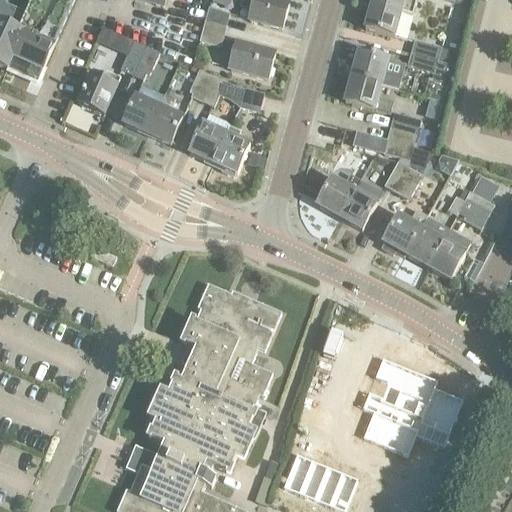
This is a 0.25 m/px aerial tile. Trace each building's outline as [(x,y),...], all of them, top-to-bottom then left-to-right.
[(167,0),(126,0),(164,10),(167,0)] [(289,8),(259,0),(242,0),(237,20),(249,24),(282,33),(289,8)] [(375,0),(373,7),(402,15),(401,16),(413,19),(418,0),(375,0)] [(402,15),(373,7),(366,33),(395,41),(401,16),(402,15)] [(209,11),(206,24),(227,30),(230,17),(209,11)] [(19,33),(0,24),(0,68),(8,72),(13,60),(12,60),(23,35),(19,33)] [(227,30),(206,24),(200,45),(221,51),(227,30)] [(13,60),(8,72),(31,82),(36,71),(43,74),(54,49),(23,35),(12,60),(13,60)] [(147,50),(134,44),(121,74),(133,80),(147,50)] [(438,65),(442,51),(415,44),(411,58),(438,66),(438,65)] [(276,57),(237,46),(229,72),(269,84),(276,57)] [(160,56),(147,50),(133,80),(147,86),(160,56)] [(455,55),(442,51),(438,65),(451,68),(455,55)] [(353,79),(382,87),(388,63),(360,55),(353,79)] [(438,66),(411,58),(408,71),(434,78),(435,78),(435,77),(438,66)] [(434,78),(427,102),(444,106),(455,69),(451,68),(438,65),(438,66),(435,77),(435,78),(434,78)] [(201,105),(213,80),(199,74),(189,97),(193,98),(191,101),(201,105)] [(107,76),(103,84),(92,78),(78,108),(104,119),(121,82),(107,76)] [(382,87),(353,79),(346,106),(374,114),(391,118),(394,106),(378,102),(382,87)] [(225,85),(213,80),(201,105),(214,111),(225,85)] [(244,96),(240,112),(260,117),(265,97),(245,92),(244,96)] [(234,93),(230,106),(230,109),(240,112),(244,96),(234,93)] [(166,97),(165,96),(158,110),(146,138),(171,149),(184,121),(170,115),(176,103),(165,98),(166,97)] [(135,100),(123,128),(146,138),(158,110),(135,100)] [(395,117),(392,129),(419,136),(422,125),(395,117)] [(226,138),(203,127),(190,157),(213,168),(226,138)] [(392,129),(387,145),(415,151),(416,147),(419,136),(392,129)] [(229,131),(226,138),(213,168),(224,173),(222,175),(234,180),(235,178),(237,179),(243,167),(249,153),(251,149),(238,143),(241,136),(229,131)] [(387,145),(384,156),(384,158),(400,162),(399,165),(411,169),(416,152),(415,151),(387,145)] [(416,152),(411,169),(424,175),(433,157),(416,152)] [(249,153),(243,167),(263,173),(268,161),(249,153)] [(411,169),(399,165),(399,166),(385,190),(397,196),(411,169)] [(411,169),(397,196),(409,203),(423,179),(422,178),(424,175),(411,169)] [(351,178),(344,189),(332,182),(317,209),(340,222),(355,195),(361,184),(351,178)] [(499,189),(483,180),(473,197),(489,207),(499,189)] [(378,208),(355,195),(340,222),(363,234),(378,208)] [(464,206),(460,203),(456,201),(448,215),(458,221),(465,209),(472,197),(470,196),(464,206)] [(465,209),(458,221),(481,234),(488,222),(495,210),(491,208),(489,207),(475,199),(473,197),(472,197),(465,209)] [(383,246),(385,248),(382,253),(394,259),(397,254),(406,259),(421,232),(428,220),(417,214),(410,226),(398,219),(383,246)] [(421,232),(406,259),(429,272),(451,233),(428,220),(421,232)] [(472,245),(451,233),(429,272),(451,284),(466,257),(472,245)] [(92,261),(107,268),(114,271),(118,261),(95,252),(92,261)] [(95,267),(91,277),(113,284),(117,274),(95,267)] [(126,494),(118,511),(239,511),(203,496),(206,489),(211,491),(216,481),(210,479),(213,471),(232,479),(235,470),(233,470),(237,462),(245,466),(254,445),(256,444),(260,434),(267,418),(255,413),(261,399),(265,401),(275,378),(251,368),(256,356),(262,358),(279,319),(232,298),(208,288),(198,312),(200,314),(197,323),(192,321),(180,347),(185,350),(186,348),(191,350),(195,352),(188,369),(182,383),(179,382),(180,380),(175,378),(170,388),(172,389),(169,396),(161,393),(147,423),(149,424),(155,426),(156,427),(153,434),(151,433),(147,443),(151,445),(152,443),(164,448),(159,461),(136,451),(126,473),(138,478),(130,496),(126,494)] [(385,355),(365,407),(376,411),(366,436),(413,454),(420,434),(449,445),(468,395),(439,384),(442,377),(385,355)] [(296,463),(283,497),(321,511),(349,511),(359,487),(296,463)]
